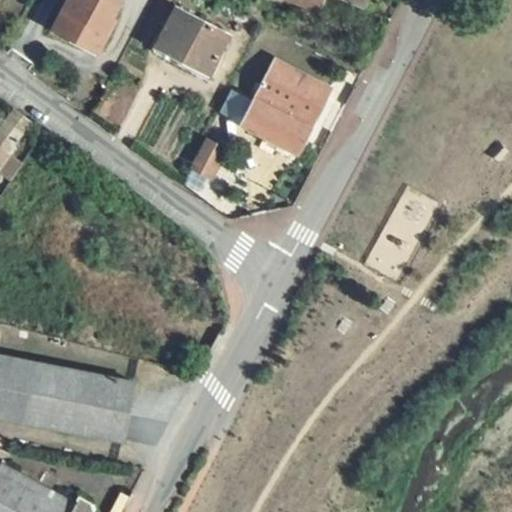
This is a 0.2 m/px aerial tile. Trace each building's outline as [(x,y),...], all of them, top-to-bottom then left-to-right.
[(120,0),(68,0),(53,29),(97,53),(110,30),(106,28),(118,4),(120,0)] [(289,0),(319,12),(324,0),(346,0),(363,7),(366,0),(289,0)] [(118,4),(106,28),(110,30),(123,6),(118,4)] [(228,35),(177,9),(159,42),(175,50),(176,57),(187,63),(194,60),(211,68),(219,51),(228,35)] [(175,50),(159,42),(156,47),(176,57),(175,50)] [(211,68),(194,60),(187,63),(208,73),(211,68)] [(331,89),(276,60),(242,124),(268,138),(262,149),(272,155),(275,150),(293,159),(331,89)] [(0,153),(24,117),(14,111),(5,123),(0,120),(0,153)] [(24,117),(0,153),(0,173),(9,180),(23,162),(8,152),(31,123),(24,117)] [(201,144),(185,174),(206,185),(221,155),(201,144)] [(37,363),(0,356),(0,417),(24,423),(37,363)] [(135,383),(37,363),(24,423),(124,442),(135,383)] [(0,511),(95,511),(92,502),(80,496),(77,503),(0,464),(0,511)] [(121,493),(110,511),(124,511),(132,498),(121,493)]
